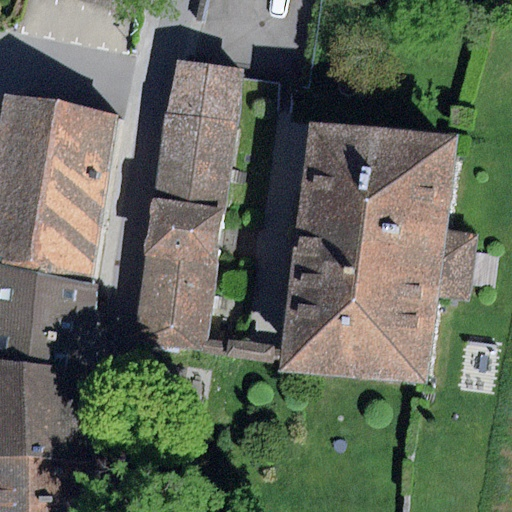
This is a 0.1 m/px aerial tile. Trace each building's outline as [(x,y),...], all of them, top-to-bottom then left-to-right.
[(246,73),(181,63),(157,200),(141,342),(204,352),(226,210),(246,73)] [(121,114),(10,97),(0,148),(0,264),(98,287),(121,114)] [(457,139),(313,123),(299,252),(286,370),(430,386),(440,301),(473,304),(480,235),(447,232),(457,139)] [(98,287),(0,264),(0,361),(97,374),(98,287)] [(97,374),(0,361),(0,459),(95,463),(97,374)] [(96,511),(95,463),(0,459),(0,511),(96,511)]
